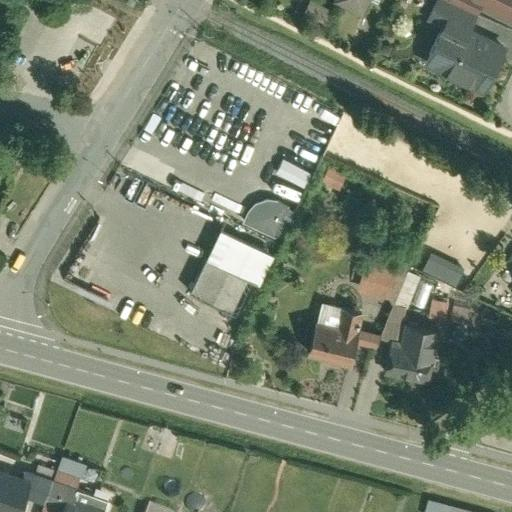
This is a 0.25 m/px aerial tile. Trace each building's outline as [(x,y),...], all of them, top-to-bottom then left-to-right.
[(313,0),(312,0),(305,15),(326,25),(333,10),(313,0)] [(335,0),(363,14),(370,0),(335,0)] [(445,22),(463,31),(473,11),(449,0),(435,0),(429,14),(445,22)] [(449,0),(473,11),(479,0),(478,0),(449,0)] [(511,0),(478,0),(479,0),(511,16),(511,0)] [(445,22),(425,62),(486,91),(505,51),(463,31),(445,22)] [(402,146),(386,180),(404,188),(420,154),(402,146)] [(347,175),(330,167),(323,181),(341,189),(347,175)] [(376,196),(363,203),(370,216),(383,209),(376,196)] [(243,224),(274,239),(290,205),(280,200),(279,202),(270,200),(261,202),(253,206),(248,213),(243,224)] [(228,217),(223,229),(275,253),(280,242),(274,239),(243,224),(228,217)] [(275,253),(223,229),(208,259),(253,280),(261,284),(275,253)] [(511,262),(511,238),(510,237),(499,252),(511,262)] [(422,270),(456,286),(465,267),(431,251),(422,270)] [(236,316),(253,280),(208,259),(192,295),(236,316)] [(394,268),(382,264),(377,277),(389,281),(394,268)] [(511,269),(501,272),(504,284),(511,282),(511,269)] [(422,276),(408,270),(393,304),(409,307),(422,276)] [(451,304),(434,299),(429,317),(446,322),(447,319),(451,304)] [(339,327),(345,307),(323,301),(317,321),(339,327)] [(451,304),(447,319),(473,325),(477,310),(451,304)] [(382,335),(401,339),(408,308),(394,305),(382,335)] [(317,321),(308,355),(351,366),(357,342),(360,333),(357,332),(363,312),(345,307),(339,327),(317,321)] [(392,343),(384,371),(430,382),(443,332),(405,322),(401,339),(399,345),(392,343)] [(361,328),(360,333),(357,342),(378,348),(382,334),(361,328)] [(86,463),(62,454),(53,478),(77,487),(86,463)] [(0,511),(20,511),(31,484),(33,479),(0,467),(0,511)] [(20,511),(42,511),(49,493),(50,491),(31,484),(20,511)] [(77,487),(74,497),(69,496),(68,500),(63,511),(106,511),(108,509),(106,509),(109,498),(77,487)] [(42,511),(63,511),(68,500),(49,493),(42,511)] [(476,511),(428,499),(424,511),(449,511),(450,510),(456,511),(476,511)]
